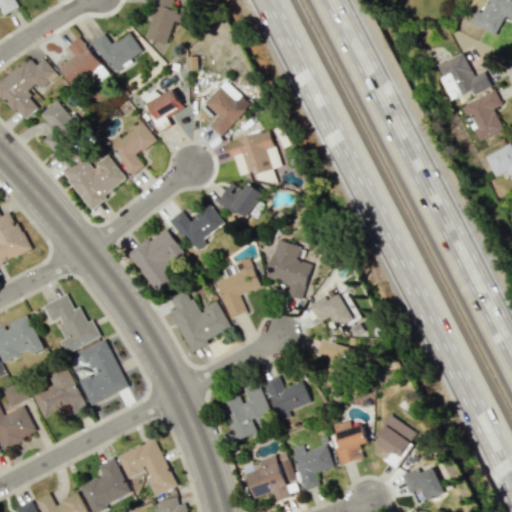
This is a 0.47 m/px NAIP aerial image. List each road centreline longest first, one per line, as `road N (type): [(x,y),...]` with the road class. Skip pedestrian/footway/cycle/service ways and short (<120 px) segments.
road 1 (motorway): [(272,0),(511,471)]
road 2 (tertiary): [(0,150),(85,248),(165,364),(203,441),(224,511)]
road 3 (motorway): [(511,355),(333,0)]
road 4 (residential): [(281,337),(0,487)]
road 5 (residential): [(85,248),(195,166)]
